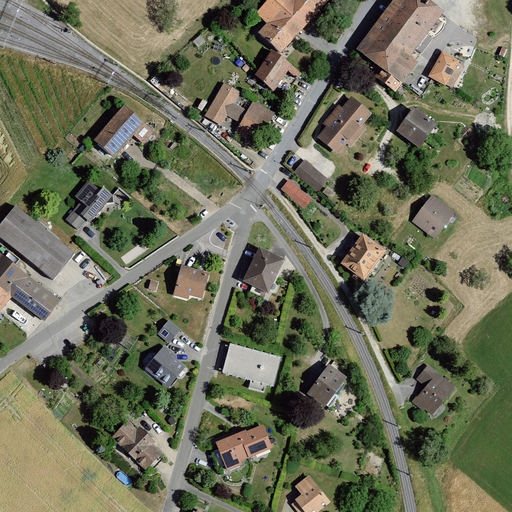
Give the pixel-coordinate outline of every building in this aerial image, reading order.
[(263,26),(255,35),(278,56),(329,0),(266,0),(252,16),(263,26)] [(423,0),(391,0),(351,55),(401,92),(416,72),(405,63),(442,14),(423,0)] [(460,61),(443,51),(429,76),(445,85),(460,61)] [(300,75),(270,55),(253,80),(270,92),(284,73),(295,81),(300,75)] [(239,95),(221,85),(204,118),(221,128),(226,119),(239,125),(234,135),(257,147),(274,115),(250,103),(246,111),(233,105),(239,95)] [(371,120),(348,101),(316,140),(339,159),(371,120)] [(121,106),(90,145),(112,162),(131,138),(144,148),(155,133),(121,106)] [(432,128),(412,114),(395,137),(414,151),(432,128)] [(306,158),(295,171),(320,192),(331,179),(306,158)] [(76,208),(65,222),(78,232),(85,223),(90,226),(111,199),(85,180),(69,202),(76,208)] [(287,184),(281,190),(303,210),(308,204),(287,184)] [(433,198),(412,224),(433,241),(454,215),(433,198)] [(75,256),(14,209),(0,226),(0,245),(52,285),(75,256)] [(360,237),(339,265),(360,281),(382,254),(360,237)] [(282,259),(257,248),(241,281),(267,293),(282,259)] [(0,260),(0,316),(12,302),(40,324),(55,301),(0,260)] [(207,277),(178,270),(171,298),(187,302),(188,298),(201,301),(207,277)] [(157,284),(150,282),(148,292),(155,294),(157,284)] [(181,332),(169,322),(157,336),(169,346),(181,332)] [(279,359),(229,345),(221,373),(251,381),(249,389),(265,393),(267,385),(271,386),(279,359)] [(186,369),(161,348),(143,369),(168,390),(186,369)] [(346,380),(326,366),(306,393),(326,408),(346,380)] [(453,389),(426,366),(415,379),(424,387),(412,401),(430,416),(453,389)] [(159,458),(121,423),(106,440),(144,475),(159,458)] [(259,427),(244,434),(243,431),(213,443),(226,473),(241,467),(239,461),(269,449),(259,427)] [(314,511),(327,503),(308,477),(294,487),(300,495),(293,500),(294,502),(291,505),(296,511),(314,511)]
